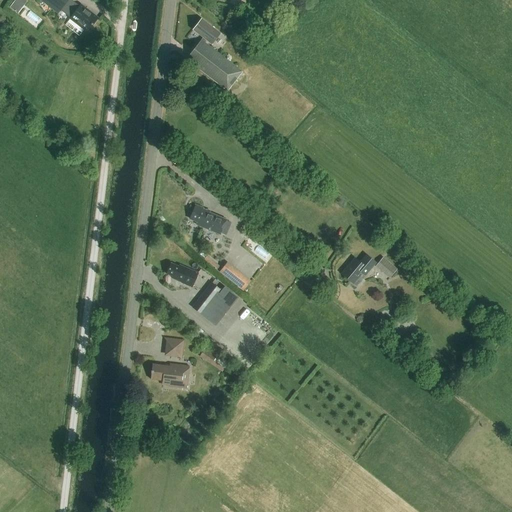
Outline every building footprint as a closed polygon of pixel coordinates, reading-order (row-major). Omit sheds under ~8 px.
[(41,0),(58,13),(61,10),(67,14),(66,15),(85,29),(86,28),(89,30),(97,19),(80,5),(79,6),(70,0),(41,0)] [(227,91),(232,85),(229,83),(233,77),(236,79),(242,72),(205,44),(207,41),(212,45),(221,34),(201,20),(193,31),(203,38),(201,41),(200,41),(186,60),(227,91)] [(220,234),(226,220),(209,213),(210,212),(195,206),(190,219),(197,222),(196,224),(220,234)] [(403,260),(393,253),(389,257),(400,264),(403,260)] [(366,255),(360,262),(355,258),(341,274),(356,286),(376,263),(366,255)] [(219,266),(206,256),(203,259),(216,270),(219,266)] [(396,269),(382,257),(374,266),(388,278),(396,269)] [(423,270),(413,261),(408,267),(418,275),(423,270)] [(251,281),(227,262),(219,272),(243,291),(251,281)] [(191,287),(197,273),(179,265),(178,266),(171,263),(166,274),(172,276),(171,278),(191,287)] [(202,315),(204,313),(222,290),(211,282),(191,307),(202,315)] [(186,318),(179,312),(176,317),(183,322),(186,318)] [(226,348),(213,338),(194,323),(190,328),(222,353),(226,348)] [(184,340),(163,338),(166,341),(164,355),(179,357),(181,361),(184,340)] [(228,363),(207,347),(200,356),(222,371),(228,363)] [(188,367),(183,366),(152,363),(150,380),(167,382),(167,385),(186,387),(188,367)]
